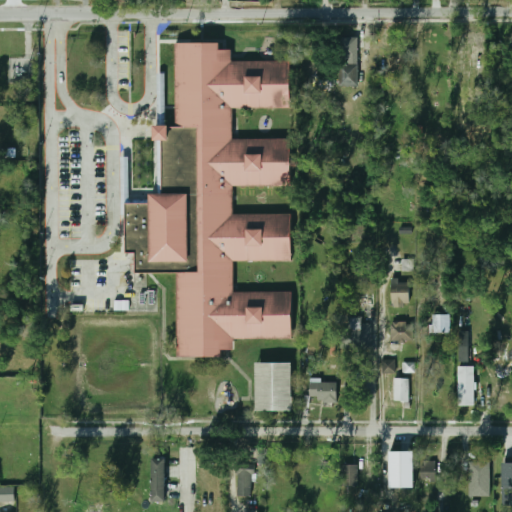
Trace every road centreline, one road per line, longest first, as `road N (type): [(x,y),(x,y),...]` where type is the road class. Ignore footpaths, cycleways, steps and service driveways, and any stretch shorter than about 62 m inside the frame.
road 1 (residential): [(511,9),(49,12)]
road 2 (residential): [(511,427),(53,432)]
